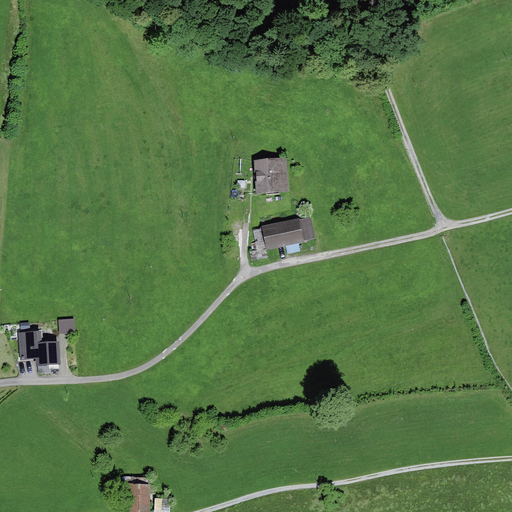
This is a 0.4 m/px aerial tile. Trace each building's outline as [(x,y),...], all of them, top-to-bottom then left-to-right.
[(289,159),(258,162),(261,196),(292,193),(289,159)] [(313,216),(266,226),(270,246),(317,236),(313,216)] [(265,228),(254,230),(258,256),(269,254),(265,228)] [(77,319),(60,320),(61,334),(78,332),(77,319)] [(44,333),(19,334),(20,358),(40,358),(40,365),(63,365),(63,343),(44,344),(44,333)] [(153,511),(153,485),(128,485),(128,511),(153,511)] [(171,511),(172,501),(156,500),(155,511),(171,511)]
